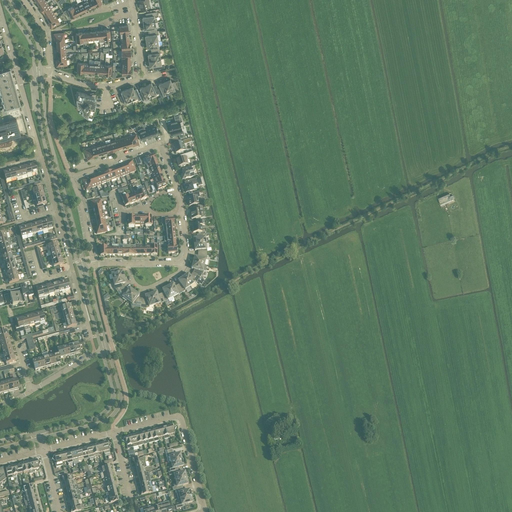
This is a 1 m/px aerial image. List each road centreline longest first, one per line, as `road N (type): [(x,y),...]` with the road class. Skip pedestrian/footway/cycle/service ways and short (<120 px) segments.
road 1 (track): [(511,146),(111,347)]
road 2 (tertiary): [(35,73),(45,149),(79,269)]
road 3 (tertiary): [(85,267),(50,146),(40,72)]
road 4 (residential): [(114,433),(182,420),(205,511)]
road 5 (tertiary): [(41,438),(113,415),(119,391),(108,349)]
road 6 (residential): [(176,190),(161,145),(70,175)]
road 7 (tertiary): [(102,350),(113,391),(104,413),(40,433)]
